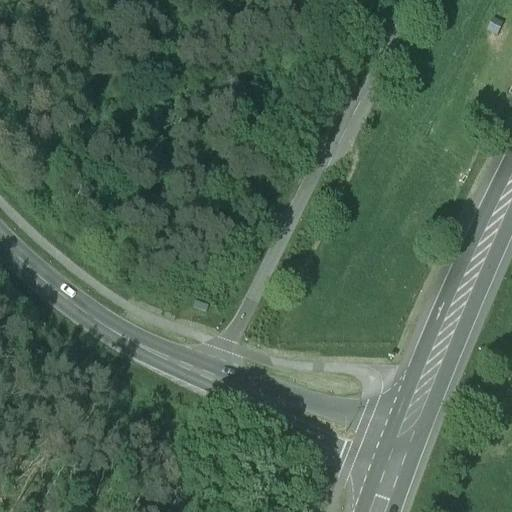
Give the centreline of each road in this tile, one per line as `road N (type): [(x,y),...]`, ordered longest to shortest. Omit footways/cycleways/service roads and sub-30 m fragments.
road 1 (primary): [(398,457),(511,183)]
road 2 (tertiary): [(334,152),(216,382)]
road 3 (primary): [(0,243),(67,301),(216,382)]
road 4 (primary): [(216,382),(398,457)]
road 5 (tertiary): [(334,152),(407,0)]
road 6 (track): [(170,511),(216,382)]
